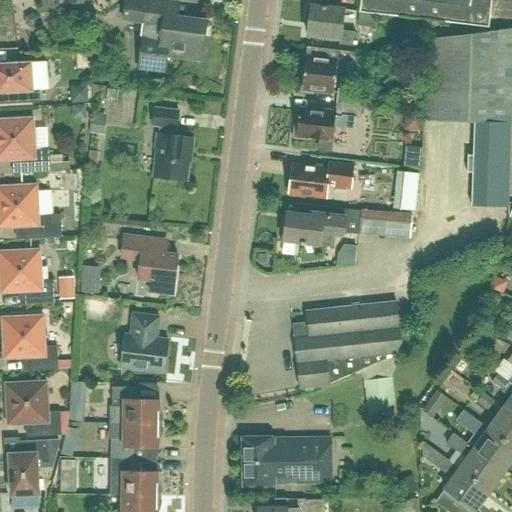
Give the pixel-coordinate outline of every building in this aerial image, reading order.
[(163,0),(146,0),(138,69),(164,73),(166,55),(202,60),(207,20),(169,15),(171,1),(163,0)] [(358,0),(357,11),(486,26),(489,0),(358,0)] [(342,9),(311,5),(308,35),(338,39),(337,45),(353,46),(355,31),(340,29),(342,9)] [(511,122),(511,75),(511,27),(495,29),(428,37),(425,118),(475,120),(511,122)] [(425,39),(408,37),(407,52),(423,54),(425,39)] [(355,52),(310,47),(308,56),(305,56),(302,88),(333,91),(337,60),(354,62),(355,52)] [(32,90),(30,62),(0,63),(0,91),(14,91),(15,103),(40,102),(39,89),(32,90)] [(357,116),(360,90),(337,87),(335,101),(336,102),(335,111),(321,110),(321,111),(299,108),(297,127),(294,126),(293,138),(301,139),(301,137),(318,139),(317,149),(331,151),(335,116),(341,117),(341,114),(357,116)] [(179,111),(155,108),(153,124),(160,125),(159,133),(158,133),(156,148),(158,148),(154,176),(186,180),(189,151),(191,152),(192,137),(174,135),(175,127),(177,127),(179,111)] [(107,114),(92,112),(90,133),(104,135),(107,114)] [(35,148),(33,117),(0,118),(0,160),(17,160),(18,173),(50,171),(49,148),(35,148)] [(469,155),(468,170),(473,170),(472,205),(508,206),(511,122),(475,120),(474,155),(469,155)] [(55,156),(55,171),(67,170),(66,155),(55,156)] [(326,189),(349,191),(353,163),(333,161),(332,167),(317,165),(317,168),(293,165),(292,177),(288,179),(288,187),(290,189),(290,192),(325,196),(326,189)] [(38,215),(37,184),(0,185),(0,227),(21,227),(21,239),(61,236),(60,214),(38,215)] [(409,215),(345,208),(344,216),(312,212),(311,215),(287,212),(285,227),(282,226),(280,241),(301,243),(301,244),(306,245),(306,243),(330,246),(331,233),(342,234),(343,232),(357,233),(359,224),(407,230),(409,215)] [(148,238),(124,235),(121,257),(140,259),(138,278),(151,280),(149,291),(172,294),(177,254),(146,250),(148,238)] [(41,280),(40,249),(0,250),(0,288),(0,293),(24,291),(25,304),(55,303),(53,279),(41,280)] [(75,299),(74,277),(59,278),(60,300),(75,299)] [(509,293),(511,280),(497,277),(494,290),(509,293)] [(81,280),(81,294),(98,295),(98,281),(81,280)] [(501,297),(490,292),(487,300),(498,305),(501,297)] [(401,351),(396,302),(305,311),(308,336),(293,338),(299,387),(327,383),(385,359),(384,353),(401,351)] [(158,317),(133,313),(130,336),(124,335),(120,366),(164,372),(168,341),(155,339),(158,317)] [(45,346),(43,315),(1,317),(3,359),(27,357),(28,370),(58,369),(57,345),(45,346)] [(511,322),(508,321),(502,335),(511,339),(511,322)] [(71,368),(71,360),(58,361),(58,369),(71,368)] [(503,408),(511,415),(511,384),(508,381),(496,373),(490,380),(501,389),(500,391),(511,398),(503,408)] [(396,416),(392,378),(364,381),(368,419),(396,416)] [(48,412),(46,381),(5,383),(7,425),(30,423),(31,436),(61,435),(60,411),(48,412)] [(114,407),(113,422),(162,424),(162,422),(162,419),(162,416),(161,412),(161,409),(158,409),(159,399),(137,399),(138,387),(111,386),(111,406),(114,407)] [(494,401),(475,388),(469,396),(477,401),(473,406),(479,410),(482,405),(488,409),(494,401)] [(437,391),(423,410),(433,418),(447,399),(437,391)] [(84,410),(72,407),(68,420),(81,423),(84,410)] [(511,415),(503,408),(488,428),(511,446),(511,415)] [(468,413),(468,414),(462,422),(482,437),(474,448),(503,469),(511,456),(511,446),(488,428),(468,413)] [(110,446),(110,459),(136,459),(136,447),(158,448),(158,438),(160,438),(161,435),(162,432),(162,429),(162,425),(162,424),(113,422),(113,446),(110,446)] [(440,455),(487,490),(503,469),(474,448),(452,432),(445,442),(457,451),(449,462),(440,455)] [(274,439),(274,436),(241,437),(242,486),(275,485),(275,483),(331,482),(330,438),(298,438),(299,444),(284,444),(284,439),(274,439)] [(49,462),(48,440),(19,441),(20,453),(8,453),(10,495),(38,494),(37,463),(49,462)] [(487,490),(440,455),(422,441),(422,456),(452,478),(445,487),(438,483),(428,496),(449,511),(453,511),(461,501),(473,510),(487,490)] [(121,495),(161,496),(161,493),(161,489),(160,484),(159,481),(157,481),(157,471),(136,471),(136,459),(110,459),(109,477),(122,483),(121,495)] [(60,460),(60,470),(76,470),(76,460),(60,460)] [(161,499),(161,496),(121,495),(121,507),(109,511),(156,511),(156,510),(159,510),(160,505),(161,502),(161,499)] [(304,499),(304,497),(275,498),(275,502),(255,503),(255,511),(322,511),(322,499),(304,499)] [(416,511),(416,499),(405,500),(405,511),(416,511)]
